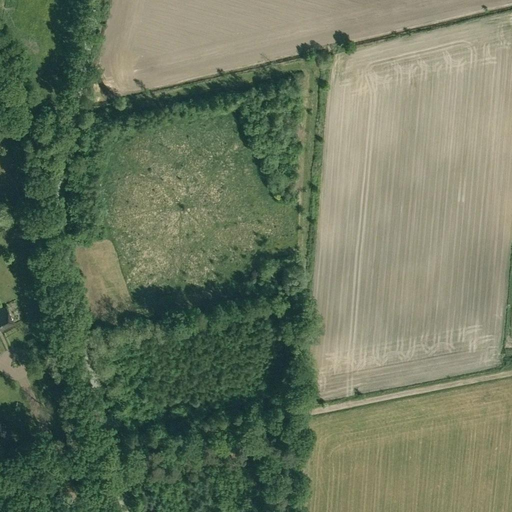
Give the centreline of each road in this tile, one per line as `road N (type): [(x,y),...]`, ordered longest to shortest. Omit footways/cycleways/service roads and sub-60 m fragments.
road 1 (unclassified): [(126,511),(48,207),(97,0)]
road 2 (track): [(111,451),(511,375)]
